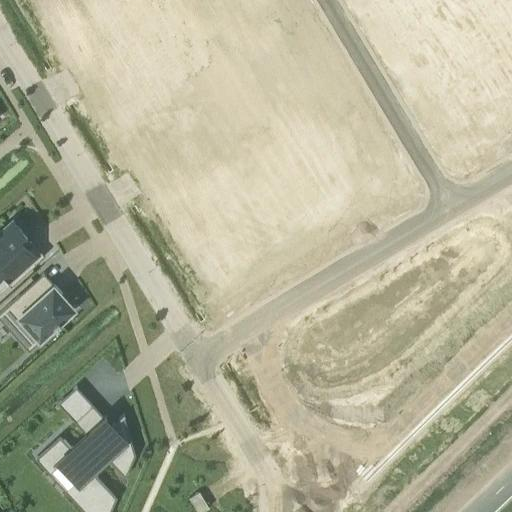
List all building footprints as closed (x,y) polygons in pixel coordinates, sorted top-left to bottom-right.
[(213,77),(201,85),(221,119),(233,112),(213,77)] [(0,286),(6,281),(10,286),(44,255),(12,219),(0,230),(0,286)] [(223,246),(197,261),(204,271),(201,273),(208,284),(209,286),(211,284),(218,296),(246,279),(233,258),(245,251),(230,227),(217,235),(223,246)] [(43,272),(0,310),(0,318),(14,334),(28,350),(60,322),(58,320),(72,308),(60,294),(61,292),(43,272)] [(109,511),(116,496),(93,471),(107,457),(125,476),(135,453),(123,416),(124,414),(123,413),(111,424),(105,417),(108,414),(107,413),(105,415),(94,403),(74,421),(85,433),(70,446),(60,435),(41,451),(53,464),(57,460),(77,482),(69,490),(89,511),(109,511)] [(189,497),(197,511),(200,511),(209,507),(199,491),(189,497)]
